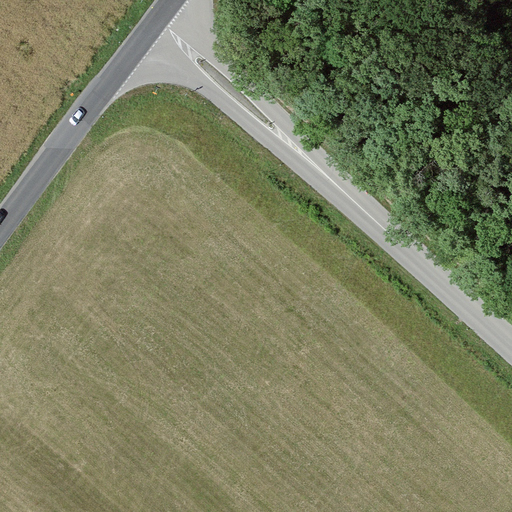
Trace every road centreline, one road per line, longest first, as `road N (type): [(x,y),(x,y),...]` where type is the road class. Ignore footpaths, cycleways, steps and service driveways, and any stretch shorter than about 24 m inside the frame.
road 1 (tertiary): [(511,344),(150,29)]
road 2 (tertiary): [(150,29),(0,226)]
